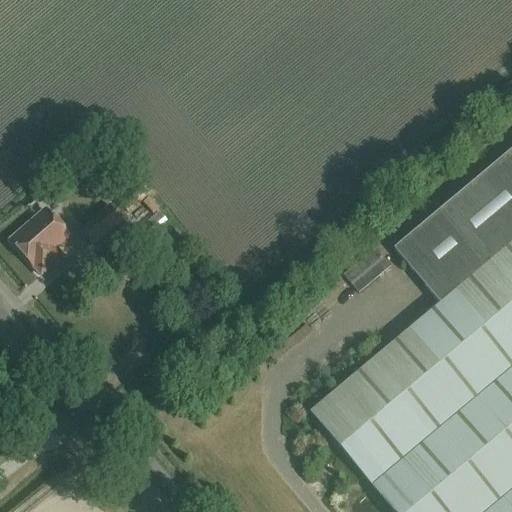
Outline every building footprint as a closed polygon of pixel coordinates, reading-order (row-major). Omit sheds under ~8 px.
[(511,511),(511,155),(396,252),(442,308),(313,415),(394,511),(511,511)] [(128,213),(151,194),(141,182),(118,201),(128,213)] [(110,206),(84,228),(97,244),(123,222),(110,206)] [(45,211),(10,242),(33,269),(34,269),(40,276),(62,258),(55,250),(68,238),(45,211)] [(377,248),(346,275),(361,292),(392,265),(377,248)] [(408,278),(382,301),(391,311),(417,288),(408,278)]
